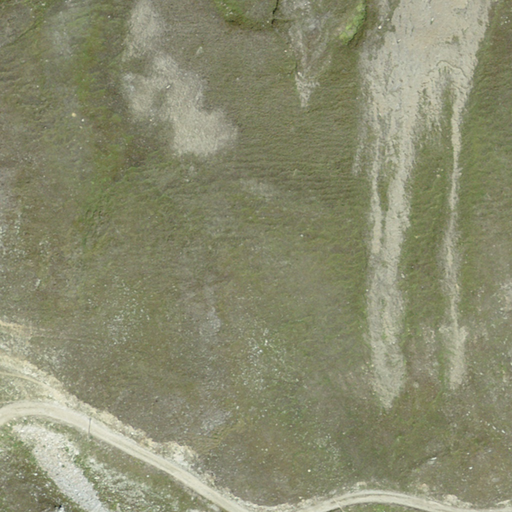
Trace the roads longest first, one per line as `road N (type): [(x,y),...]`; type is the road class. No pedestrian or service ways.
road 1 (track): [(0,415),(30,407),(72,418),(238,511)]
road 2 (track): [(308,511),(369,496),(452,511)]
